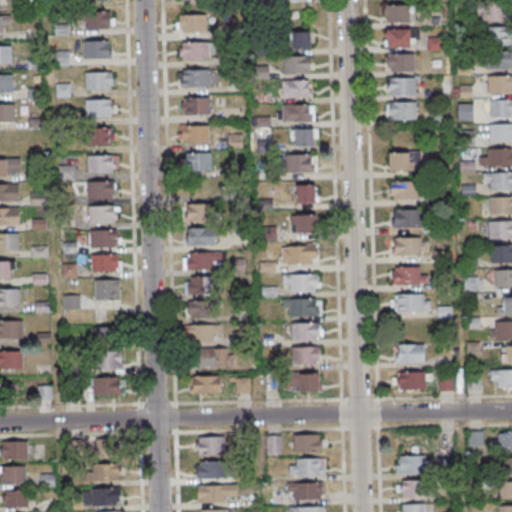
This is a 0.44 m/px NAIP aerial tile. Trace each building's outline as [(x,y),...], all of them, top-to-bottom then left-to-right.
[(482,4),(482,22),(509,22),(509,5),(482,4)] [(410,5),(385,5),(385,22),(410,22),(410,5)] [(108,13),(83,13),(83,29),(108,29),(108,13)] [(206,33),(206,15),(178,15),(178,33),(206,33)] [(0,16),(0,32),(2,33),(2,24),(8,24),(8,16),(0,16)] [(509,46),(509,28),(482,28),(482,46),(509,46)] [(412,29),(385,29),(385,46),(412,46),(412,29)] [(310,48),(310,31),(293,31),(293,48),(310,48)] [(111,41),(82,41),(82,59),(111,59),(111,41)] [(214,43),(179,43),(179,60),(214,60),(214,43)] [(11,46),(0,45),(0,62),(11,63),(11,46)] [(511,52),(486,53),(486,71),(511,70),(511,52)] [(415,71),(415,54),(387,54),(387,71),(415,71)] [(310,56),(284,56),(284,74),(310,74),(310,56)] [(211,70),(179,70),(179,85),(211,85),(211,70)] [(85,90),(112,90),(112,72),(85,72),(85,90)] [(0,92),(13,93),(13,75),(0,74),(0,92)] [(511,94),(511,76),(488,77),(488,94),(511,94)] [(415,95),(415,78),(386,78),(386,95),(415,95)] [(282,80),(282,98),(310,98),(310,80),(282,80)] [(209,98),(182,98),(182,114),(209,114),(209,98)] [(113,117),(113,99),(85,99),(85,117),(113,117)] [(511,100),(490,101),(490,118),(511,117),(511,100)] [(417,102),(387,102),(387,120),(417,120),(417,102)] [(0,103),(0,123),(15,123),(15,104),(0,103)] [(314,122),(314,104),(279,104),(279,122),(314,122)] [(470,105),(460,104),(460,119),(470,119),(470,105)] [(511,141),(511,124),(497,125),(497,142),(511,141)] [(209,143),(209,126),(179,126),(179,143),(209,143)] [(91,145),(114,145),(114,128),(91,128),(91,145)] [(316,146),(316,129),(291,129),(291,146),(316,146)] [(511,166),(511,149),(488,149),(488,157),(480,157),(480,166),(511,166)] [(211,170),(211,153),(187,153),(187,170),(211,170)] [(316,172),(316,154),(286,154),(286,172),(316,172)] [(118,173),(118,155),(87,155),(87,173),(118,173)] [(0,158),(0,176),(20,176),(20,159),(0,158)] [(474,162),(461,162),(461,170),(474,170),(474,162)] [(511,172),(483,173),(483,189),(511,189),(511,172)] [(390,199),(419,199),(419,180),(390,180),(390,199)] [(89,181),(88,198),(116,199),(117,181),(89,181)] [(0,183),(0,200),(19,201),(19,183),(0,183)] [(316,184),(296,184),(296,203),(316,203),(316,184)] [(461,185),(462,195),(475,194),(475,185),(461,185)] [(511,214),(511,197),(488,197),(488,215),(511,214)] [(185,223),(214,223),(214,204),(185,204),(185,223)] [(89,225),(118,225),(118,206),(89,206),(89,225)] [(19,208),(0,207),(0,225),(19,226),(19,208)] [(423,209),(391,209),(391,227),(423,227),(423,209)] [(316,214),(291,214),(291,233),(316,233),(316,214)] [(511,221),(488,222),(488,239),(511,238),(511,221)] [(215,229),(186,229),(186,247),(215,247),(215,229)] [(91,249),(119,249),(119,231),(91,231),(91,249)] [(0,251),(19,251),(19,234),(0,233),(0,251)] [(428,237),(393,237),(393,255),(428,255),(428,237)] [(316,264),(316,246),(282,246),(282,264),(316,264)] [(511,262),(511,246),(490,246),(490,263),(511,262)] [(184,254),(184,270),(221,270),(221,254),(184,254)] [(91,274),(119,274),(119,256),(91,256),(91,274)] [(0,278),(15,279),(15,261),(0,260),(0,278)] [(428,275),(420,275),(420,267),(392,267),(392,285),(428,285),(428,275)] [(511,269),(494,270),(494,287),(511,286),(511,269)] [(283,275),(283,292),(318,292),(318,275),(283,275)] [(186,278),(186,296),(216,296),(216,278),(186,278)] [(120,302),(120,281),(94,281),(94,302),(120,302)] [(21,288),(0,288),(0,306),(21,306),(21,288)] [(391,294),(391,312),(431,312),(431,294),(391,294)] [(511,297),(502,297),(502,314),(511,313),(511,297)] [(283,309),(289,309),(289,317),(318,317),(318,299),(283,299),(283,309)] [(186,319),(216,319),(216,302),(186,302),(186,319)] [(0,337),(23,338),(23,321),(0,320),(0,337)] [(511,338),(511,321),(492,322),(492,339),(511,338)] [(291,341),(321,341),(321,323),(291,323),(291,341)] [(219,343),(219,326),(189,326),(189,343),(219,343)] [(96,328),(96,344),(120,344),(120,328),(96,328)] [(395,363),(425,363),(425,345),(395,345),(395,363)] [(511,345),(502,346),(502,363),(511,363),(511,345)] [(292,347),(292,364),(319,364),(319,347),(292,347)] [(0,368),(23,369),(23,351),(0,350),(0,368)] [(197,367),(233,367),(233,350),(197,350),(197,367)] [(121,370),(121,352),(97,352),(97,370),(121,370)] [(511,369),(491,370),(491,387),(511,386),(511,369)] [(319,373),(296,373),(296,391),(319,391),(319,373)] [(428,373),(397,373),(397,391),(428,391),(428,373)] [(220,393),(220,376),(190,376),(190,393),(220,393)] [(439,376),(439,391),(453,391),(453,376),(439,376)] [(481,390),(481,376),(467,376),(467,390),(481,390)] [(236,393),(250,393),(250,377),(236,377),(236,393)] [(92,378),(92,396),(121,396),(121,378),(92,378)] [(16,398),(16,385),(1,385),(1,398),(16,398)] [(38,386),(38,401),(52,401),(52,386),(38,386)] [(483,447),(483,431),(469,431),(469,447),(483,447)] [(493,451),(511,450),(511,432),(493,432),(493,451)] [(321,434),(294,434),(294,452),(321,452),(321,434)] [(225,436),(195,436),(195,454),(225,454),(225,436)] [(116,457),(116,440),(97,440),(97,457),(116,457)] [(27,459),(27,441),(2,441),(2,459),(27,459)] [(425,456),(395,456),(395,474),(425,474),(425,456)] [(500,473),(511,472),(511,457),(500,457),(500,473)] [(290,476),(325,476),(325,459),(290,459),(290,476)] [(200,478),(225,478),(225,461),(200,461),(200,478)] [(120,465),(85,465),(85,481),(120,481),(120,465)] [(2,466),(2,483),(26,483),(26,466),(2,466)] [(499,499),(511,498),(511,480),(499,481),(499,499)] [(426,481),(398,481),(398,499),(426,499),(426,481)] [(324,500),(324,483),(288,483),(288,500),(324,500)] [(197,485),(197,502),(227,502),(227,495),(236,495),(236,485),(197,485)] [(120,505),(120,488),(84,488),(84,505),(120,505)] [(27,490),(4,490),(4,507),(27,507),(27,490)]
